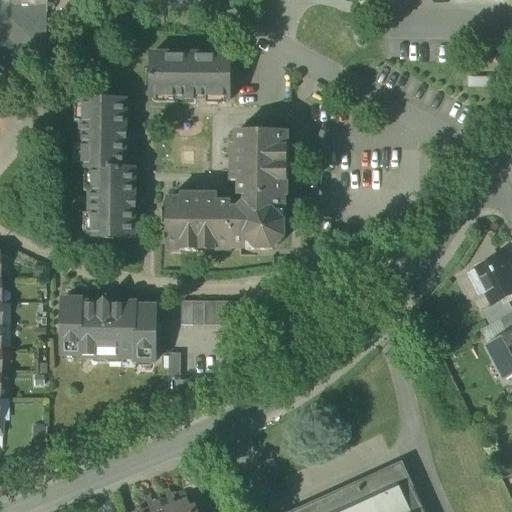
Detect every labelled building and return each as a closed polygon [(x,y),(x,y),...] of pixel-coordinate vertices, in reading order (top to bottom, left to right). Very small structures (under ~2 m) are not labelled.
[(33,56),(42,47),(43,29),(47,25),(47,0),(0,0),(0,10),(4,14),(0,19),(0,40),(11,40),(11,56),(33,56)] [(47,56),(47,25),(43,29),(42,47),(33,56),(47,56)] [(0,55),(11,56),(11,40),(0,40),(0,55)] [(228,102),(231,102),(231,56),(151,55),(151,101),(153,101),(153,98),(175,99),(175,101),(207,101),(207,99),(228,99),(228,102)] [(80,171),(92,171),(126,170),(126,143),(127,143),(127,129),(126,129),(127,101),(81,101),(81,103),(83,103),(82,124),(80,124),(80,147),(82,147),(82,169),(80,169),(80,171)] [(239,198),(245,198),(245,197),(280,197),(280,184),(288,184),(288,149),(280,149),(280,134),(236,133),(236,148),(232,148),(232,162),(234,162),(234,170),(232,170),(232,183),(239,183),(239,198)] [(136,170),(126,170),(92,171),(91,193),(90,193),(89,216),(91,216),(91,237),(89,237),(89,240),(135,240),(135,212),(136,212),(136,198),(136,170)] [(217,245),(230,245),(231,211),(232,211),(232,205),(217,205),(217,197),(204,197),(204,199),(196,199),(196,197),(182,197),(182,201),(167,201),(167,245),(182,245),(182,253),(217,253),(217,245)] [(283,197),(280,197),(245,197),(245,198),(245,204),(238,211),(232,211),(231,211),(230,245),(230,249),(245,250),(245,251),(257,251),(257,252),(273,252),(285,240),(285,224),(285,213),(283,213),(283,197)] [(511,276),(503,258),(476,273),(487,294),(494,307),(507,300),(511,297),(511,276)] [(467,277),(479,299),(487,294),(476,273),(467,277)] [(135,363),(156,363),(156,309),(137,309),(137,306),(109,305),(105,300),(100,305),(83,305),(83,302),(62,302),(62,356),(81,356),(81,359),(94,359),(99,354),(117,354),(122,360),(135,360),(135,363)] [(489,327),(502,320),(511,315),(511,309),(507,300),(494,307),(482,313),(489,327)] [(181,327),(193,327),(193,303),(181,303),(181,327)] [(193,327),(240,328),(241,304),(193,303),(193,327)] [(511,315),(502,320),(507,331),(511,328),(511,315)] [(481,331),(487,342),(507,331),(502,320),(489,327),(481,331)] [(511,334),(489,346),(507,381),(511,378),(511,334)] [(169,379),(181,379),(181,355),(169,355),(169,379)] [(48,427),(31,427),(31,444),(47,444),(48,427)] [(293,511),(424,511),(402,463),(293,511)] [(192,511),(187,500),(163,510),(164,511),(192,511)]
